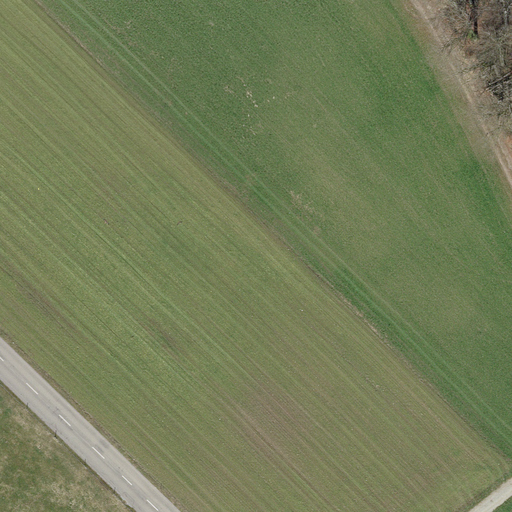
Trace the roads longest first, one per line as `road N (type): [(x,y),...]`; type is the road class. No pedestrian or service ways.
road 1 (tertiary): [(0,354),(162,511)]
road 2 (track): [(511,185),(408,0)]
